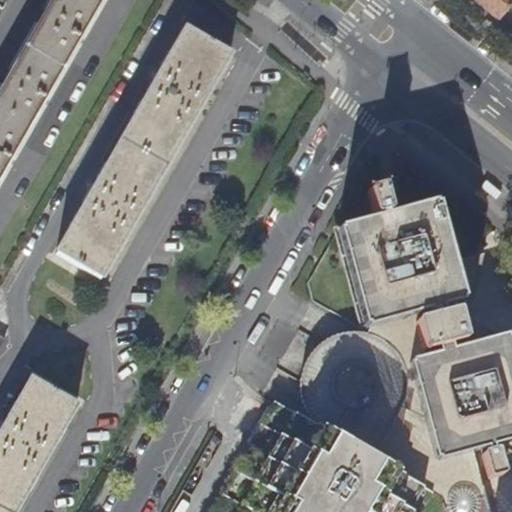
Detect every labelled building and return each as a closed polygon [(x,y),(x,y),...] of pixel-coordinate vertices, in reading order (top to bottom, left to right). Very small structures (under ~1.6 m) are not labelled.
[(0,181),(103,0),(55,0),(0,97),(0,181)] [(511,0),(477,0),(500,19),(511,3),(511,0)] [(101,281),(230,57),(186,31),(56,255),(101,281)] [(385,215),(380,195),(378,192),(374,191),(370,192),(368,194),(366,198),(371,217),(372,219),(375,221),(379,220),(383,218),(385,215)] [(312,433),(289,419),(236,511),(424,511),(431,500),(437,502),(456,468),(452,466),(462,447),(500,431),(511,437),(511,434),(511,361),(478,341),(474,348),(458,353),(456,344),(459,343),(461,339),(456,316),(452,312),(447,313),(445,305),(462,300),(454,268),(443,270),(430,219),(346,238),(370,337),(367,342),(355,339),(344,338),(330,340),(318,346),(306,358),(299,372),(297,390),(300,407),(307,421),(315,431),(312,433)] [(0,511),(16,511),(78,406),(33,381),(0,438),(0,511)] [(211,511),(236,511),(289,419),(271,408),(211,511)] [(501,473),(498,457),(496,456),(493,454),(489,454),(486,455),(483,457),(480,460),(484,476),(487,479),(491,480),(494,479),(498,477),(501,473)]
